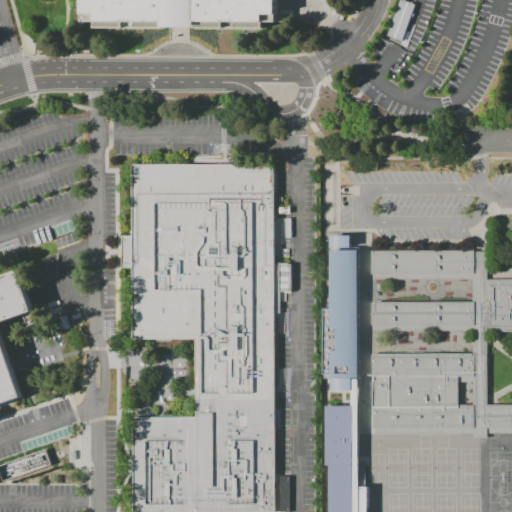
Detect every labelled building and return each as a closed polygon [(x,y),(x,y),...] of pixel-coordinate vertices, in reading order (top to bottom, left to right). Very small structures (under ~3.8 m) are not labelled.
[(276,0),(276,7),(276,27),(179,27),(81,28),(81,0),(276,0)] [(133,166),(133,234),(121,234),(121,267),(132,267),(132,339),(196,339),(196,417),(132,417),(133,511),(289,511),(289,476),(274,476),(274,455),(280,455),(279,409),(275,409),(275,392),(285,392),(285,368),(278,368),(278,334),(285,334),(285,312),(281,312),(281,302),(287,302),(287,292),(292,292),(292,264),(280,264),(280,257),(288,257),(288,250),(279,250),(279,243),(283,243),(283,236),(290,236),(290,206),(276,206),(275,166),(223,166),(133,166)] [(350,234),(350,247),(329,246),(329,235),(350,234)] [(371,249),(372,277),(472,278),(473,301),(372,301),(372,325),(473,325),(473,353),(372,353),(373,432),(511,432),(511,403),(486,404),(486,330),(511,329),(511,277),(487,278),(486,250),(371,249)] [(329,250),(357,250),(357,377),(351,377),(351,379),(351,390),(350,390),(339,390),(330,389),(330,378),(337,378),(337,377),(330,377),(330,350),(335,350),(335,328),(330,327),(329,250)] [(0,276),(18,270),(33,312),(4,323),(29,394),(0,404),(0,276)] [(351,511),(328,511),(328,405),(350,405),(351,405),(351,511)] [(0,478),(0,464),(48,449),(53,465),(1,481),(0,478)]
